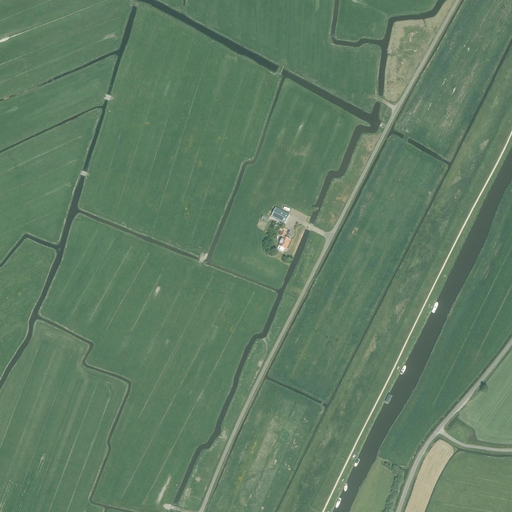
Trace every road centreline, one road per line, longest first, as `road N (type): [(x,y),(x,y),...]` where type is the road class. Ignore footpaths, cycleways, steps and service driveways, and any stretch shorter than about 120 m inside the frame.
road 1 (unclassified): [(201,511),(249,399),(460,0)]
road 2 (unclassified): [(398,511),(424,447),(511,340)]
